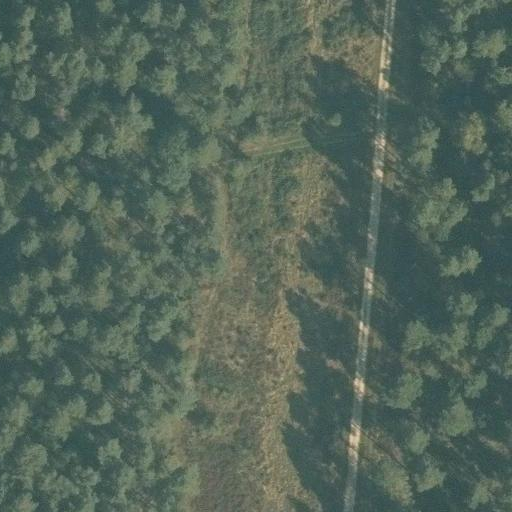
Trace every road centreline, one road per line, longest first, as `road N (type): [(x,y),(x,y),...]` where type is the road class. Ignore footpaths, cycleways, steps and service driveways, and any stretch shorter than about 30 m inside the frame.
road 1 (track): [(387,122),(348,511)]
road 2 (track): [(511,116),(387,122)]
road 3 (track): [(387,122),(398,0)]
